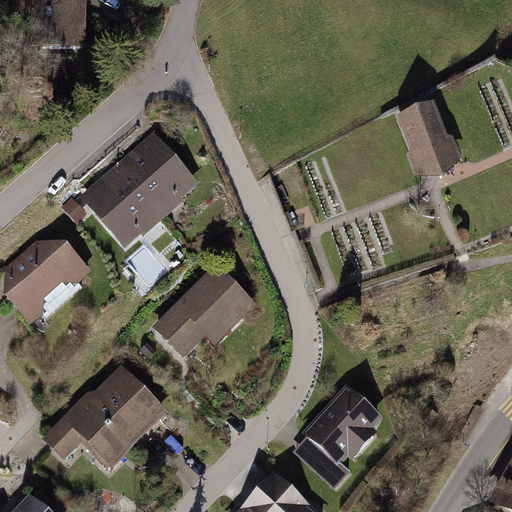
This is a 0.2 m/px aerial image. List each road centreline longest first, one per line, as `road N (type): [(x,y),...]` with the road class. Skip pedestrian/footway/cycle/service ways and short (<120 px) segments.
road 1 (residential): [(164,59),(199,90),(223,135),(306,339),(294,394),(190,511)]
road 2 (residential): [(164,59),(0,213)]
